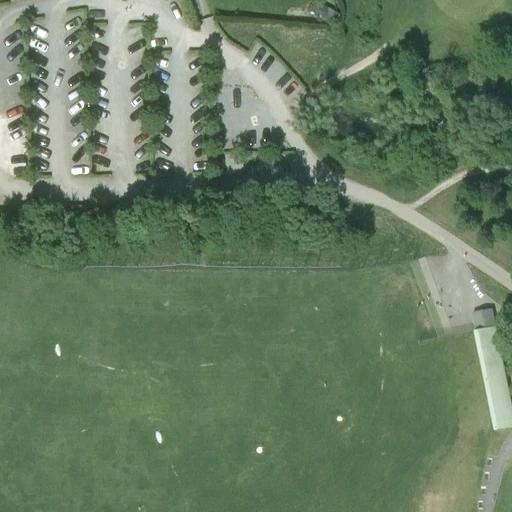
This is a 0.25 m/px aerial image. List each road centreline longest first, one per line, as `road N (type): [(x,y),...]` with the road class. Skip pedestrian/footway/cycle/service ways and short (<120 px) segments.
road 1 (unclassified): [(182,187),(344,187),(408,214),(511,283)]
road 2 (unclassified): [(0,193),(182,187)]
road 3 (unclassified): [(177,31),(182,187)]
